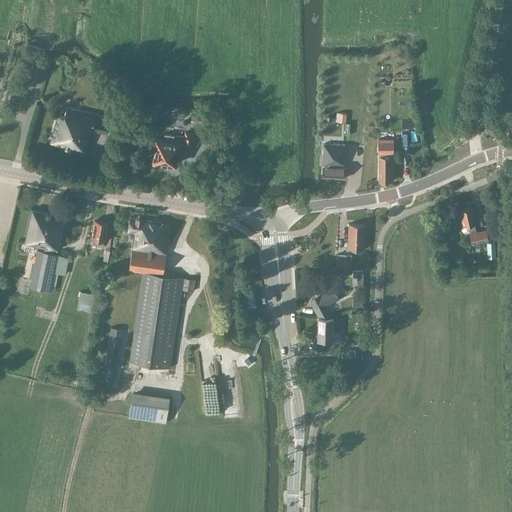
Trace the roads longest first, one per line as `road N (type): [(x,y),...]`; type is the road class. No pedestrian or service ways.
road 1 (tertiary): [(263,221),(0,169)]
road 2 (tertiary): [(263,221),(389,196),(511,151)]
